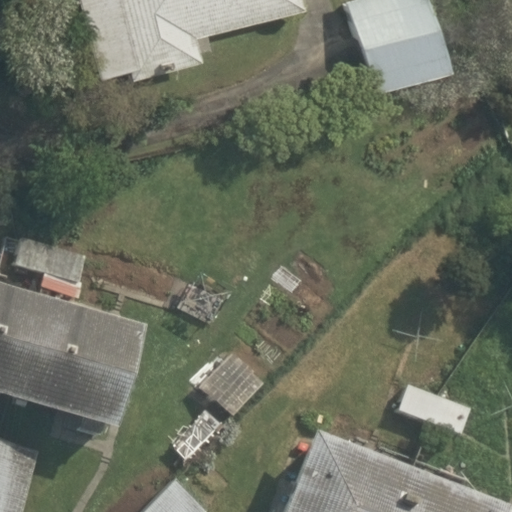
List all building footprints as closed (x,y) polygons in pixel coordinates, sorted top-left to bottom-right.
[(72,0),(91,76),(194,52),(190,35),(298,10),(295,0),(72,0)] [(341,0),(367,87),(437,66),(417,0),(341,0)] [(236,134),(197,141),(202,170),(241,163),(236,134)] [(81,260),(17,242),(9,270),(36,277),(32,289),(70,300),(81,260)] [(151,333),(0,288),(0,403),(120,439),(151,333)] [(223,353),(194,391),(231,419),(260,381),(223,353)] [(463,411),(400,389),(392,414),(454,436),(463,411)] [(493,511),(302,441),(276,511),(493,511)] [(16,511),(32,456),(0,446),(0,511),(16,511)] [(140,511),(198,511),(169,483),(140,511)]
